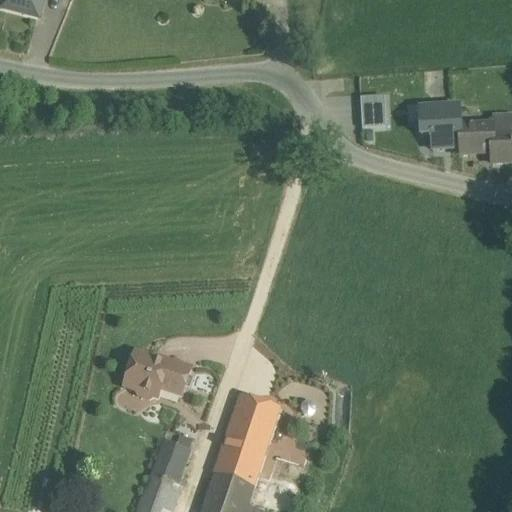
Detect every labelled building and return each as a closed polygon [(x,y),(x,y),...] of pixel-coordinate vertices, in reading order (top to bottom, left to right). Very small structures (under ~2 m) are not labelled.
[(43,0),(6,0),(4,9),(38,19),(43,0)] [(493,130),(460,132),(462,157),(492,156),(493,167),(511,166),(511,136),(493,137),(493,130)] [(168,367),(136,356),(131,372),(127,374),(124,382),(127,386),(125,389),(137,393),(139,398),(151,401),(155,399),(159,400),(162,391),(170,394),(178,369),(168,365),(168,367)] [(191,373),(178,369),(170,394),(183,398),(191,373)] [(281,411),(242,399),(230,433),(252,441),(247,455),(264,461),(281,411)] [(230,433),(202,511),(262,511),(248,507),(264,461),(247,455),(252,441),(230,433)] [(191,453),(165,444),(151,480),(178,489),(191,453)] [(178,489),(151,480),(138,511),(174,511),(183,491),(178,489)]
